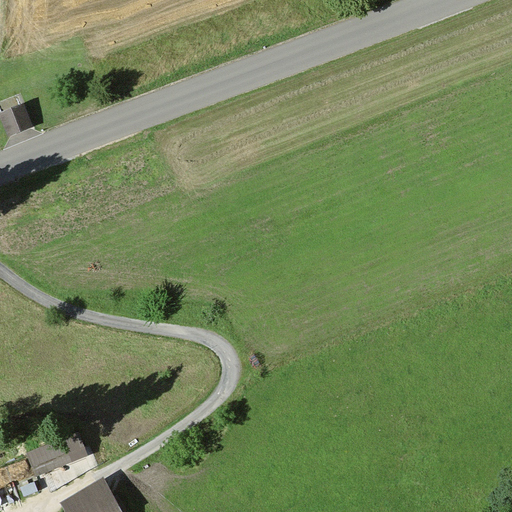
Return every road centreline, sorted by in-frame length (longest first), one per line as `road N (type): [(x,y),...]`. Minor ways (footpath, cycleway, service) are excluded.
road 1 (track): [(0,266),(69,306),(213,335),(229,348),(231,365),(228,384),(205,409),(152,446),(12,511)]
road 2 (tertiary): [(0,170),(460,0)]
